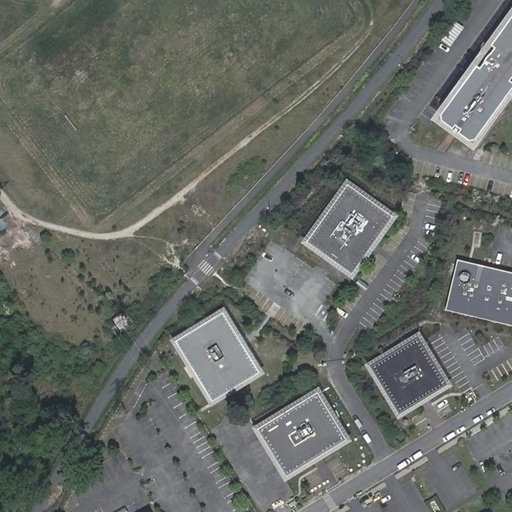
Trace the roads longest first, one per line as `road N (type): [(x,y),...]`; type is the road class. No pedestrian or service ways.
road 1 (unclassified): [(441,0),(374,84),(181,291),(38,511)]
road 2 (track): [(388,0),(338,66),(114,240),(45,222),(0,193)]
road 3 (unknown): [(230,511),(167,400),(157,395),(144,403),(136,423),(159,470)]
